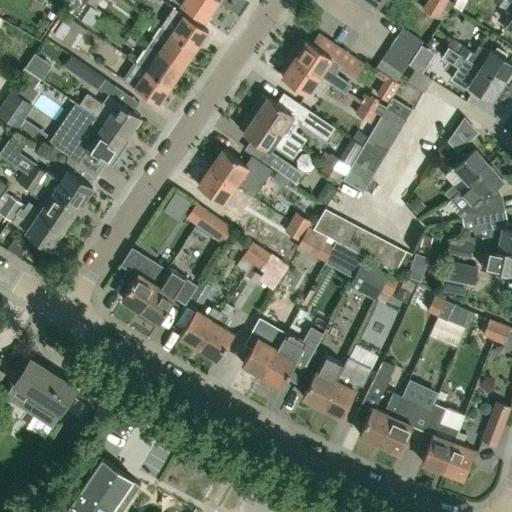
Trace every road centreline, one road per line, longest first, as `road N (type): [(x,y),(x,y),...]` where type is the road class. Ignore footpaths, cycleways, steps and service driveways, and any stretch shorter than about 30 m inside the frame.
road 1 (residential): [(436,511),(240,418),(64,309)]
road 2 (residential): [(64,309),(275,0)]
